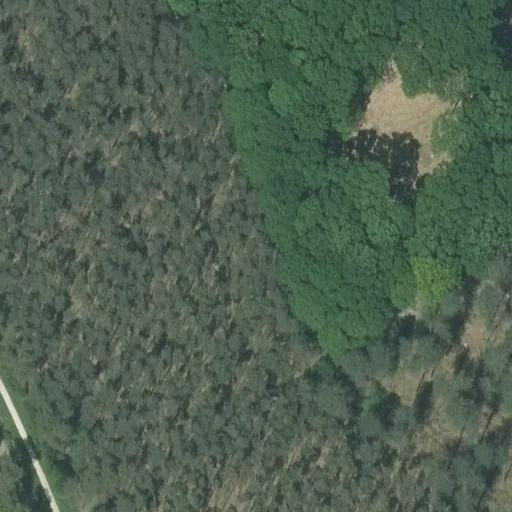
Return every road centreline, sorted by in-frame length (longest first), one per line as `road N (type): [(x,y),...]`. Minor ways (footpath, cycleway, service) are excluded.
road 1 (track): [(112,511),(326,387),(511,261)]
road 2 (track): [(174,0),(326,387)]
